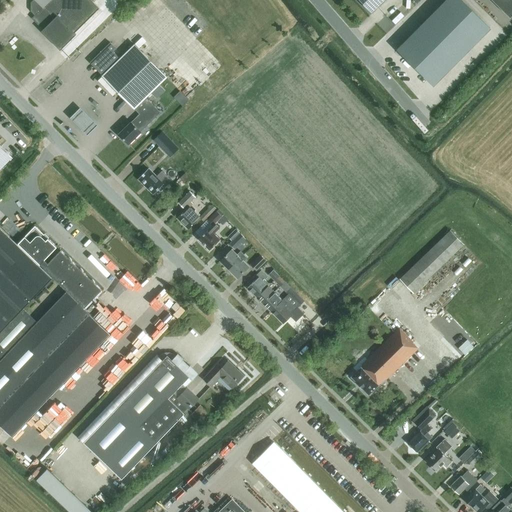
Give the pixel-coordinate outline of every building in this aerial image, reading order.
[(94,0),(34,0),(32,3),(32,11),(35,15),(32,18),(42,29),(41,31),(60,50),(75,34),(74,33),(99,8),(92,2),(94,0)] [(358,0),(372,14),(386,0),(358,0)] [(466,0),(447,0),(400,48),(436,83),(493,26),(466,0)] [(511,0),(492,0),(510,17),(511,15),(511,0)] [(140,115),(149,124),(160,113),(146,98),(151,93),(156,99),(165,90),(160,85),(167,78),(134,44),(120,58),(114,52),(116,49),(110,43),(90,62),(102,76),(140,115)] [(199,74),(182,57),(174,64),(182,72),(186,67),(196,77),(199,74)] [(180,76),(172,67),(165,74),(174,83),(180,76)] [(90,139),(99,129),(82,113),(72,123),(90,139)] [(140,132),(149,124),(140,115),(132,123),(131,122),(119,134),(128,144),(141,132),(140,132)] [(165,133),(155,142),(173,160),(182,151),(165,133)] [(0,168),(10,158),(0,148),(0,168)] [(161,148),(152,156),(163,168),(172,159),(161,148)] [(148,168),(137,179),(153,194),(164,184),(148,168)] [(190,179),(185,174),(180,179),(185,184),(190,179)] [(185,210),(177,218),(188,229),(200,218),(200,217),(187,205),(195,197),(190,192),(178,203),(185,210)] [(210,215),(217,208),(216,206),(215,207),(212,205),(200,217),(200,218),(203,221),(210,215)] [(222,216),(217,211),(208,221),(213,226),(209,229),(198,239),(210,250),(220,240),(214,234),(219,228),(215,223),(222,216)] [(218,221),(223,225),(228,219),(224,215),(218,221)] [(30,257),(0,228),(0,425),(12,437),(110,334),(84,309),(102,290),(61,251),(43,269),(32,259),(33,258),(40,265),(57,247),(35,226),(18,244),(31,256),(30,257)] [(240,233),(236,229),(228,237),(232,241),(240,233)] [(464,244),(451,231),(400,279),(413,293),(464,244)] [(235,249),(245,239),(240,233),(230,244),(235,249)] [(220,261),(229,270),(244,255),(240,251),(237,255),(232,250),(220,261)] [(244,255),(229,270),(237,278),(249,267),(244,262),(247,258),(244,255)] [(257,269),(266,260),(261,256),(253,264),(257,269)] [(274,281),(279,276),(273,270),(269,275),(274,281)] [(247,288),(255,296),(266,284),(267,285),(268,283),(265,280),(268,277),(261,271),(253,279),(255,280),(247,288)] [(280,287),(285,282),(279,276),(274,281),(280,287)] [(286,293),(291,288),(285,282),(280,287),(286,293)] [(274,292),(267,285),(266,284),(255,296),(263,304),(274,292)] [(304,301),(291,288),(286,293),(300,306),(304,301)] [(390,292),(385,288),(377,297),(381,301),(390,292)] [(263,304),(271,311),(282,300),(274,292),(263,304)] [(282,300),(271,311),(283,324),(290,317),(296,322),(304,314),(298,307),(295,310),(284,298),(282,300)] [(362,365),(363,366),(380,383),(381,384),(418,349),(413,343),(399,329),(362,365)] [(163,360),(157,355),(112,401),(78,437),(122,479),(156,443),(185,414),(183,412),(187,408),(189,409),(199,399),(187,388),(185,387),(198,374),(177,355),(176,356),(172,360),(167,355),(163,360)] [(244,376),(228,361),(221,369),(217,365),(204,379),(211,386),(220,377),(232,388),(244,376)] [(368,395),(380,383),(363,366),(351,377),(358,384),(361,388),(362,388),(368,395)] [(208,413),(200,405),(193,413),(201,421),(208,413)] [(432,437),(428,433),(432,429),(427,424),(436,415),(429,408),(415,422),(422,429),(419,431),(419,432),(408,443),(417,452),(432,437)] [(460,431),(453,423),(444,432),(451,439),(460,431)] [(452,446),(445,439),(436,447),(438,450),(426,461),(432,467),(431,468),(434,471),(435,470),(436,471),(442,465),(446,468),(452,462),(444,454),(452,446)] [(470,446),(465,452),(469,457),(475,451),(470,446)] [(472,466),(480,457),(476,452),(467,461),(472,466)] [(47,469),(36,481),(69,511),(90,511),(92,511),(47,469)] [(467,491),(478,481),(468,471),(461,477),(461,476),(451,486),(459,494),(464,489),(467,491)] [(488,471),(481,478),(486,484),(494,476),(488,471)] [(498,500),(490,491),(483,498),(480,495),(485,490),(480,485),(465,500),(470,506),(471,505),(477,511),(480,511),(485,507),(488,510),(498,500)] [(493,511),(491,511),(511,511),(507,507),(510,503),(511,504),(511,502),(511,490),(510,488),(502,495),(504,497),(492,509),(493,511)] [(244,511),(232,500),(219,511),(244,511)]
